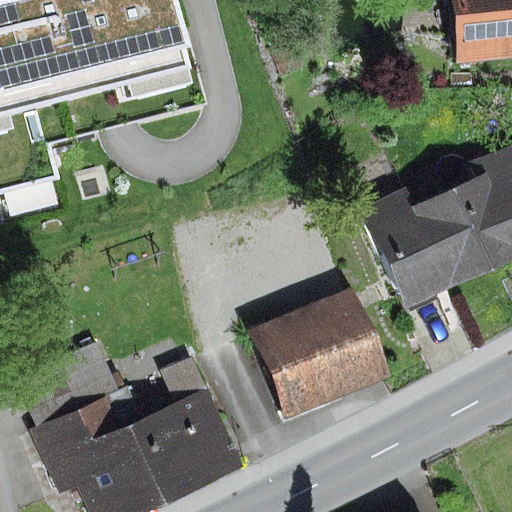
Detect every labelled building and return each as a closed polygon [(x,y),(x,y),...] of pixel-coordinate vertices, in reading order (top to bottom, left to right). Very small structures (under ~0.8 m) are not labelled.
[(0,0),(0,189),(48,177),(40,143),(124,122),(197,104),(171,0),(0,0)] [(511,0),(437,0),(444,65),(511,58),(511,0)] [(401,182),(341,206),(384,311),(511,259),(511,159),(507,148),(404,189),(401,182)] [(339,295),(243,335),(277,416),(373,376),(339,295)] [(29,423),(111,389),(94,343),(10,374),(29,423)] [(155,372),(169,406),(202,393),(188,359),(155,372)] [(29,423),(20,426),(47,495),(67,487),(77,511),(126,511),(233,469),(202,393),(169,406),(140,418),(126,383),(111,389),(29,423)]
